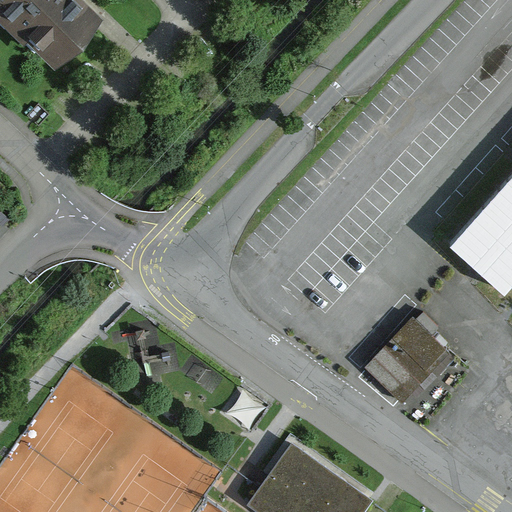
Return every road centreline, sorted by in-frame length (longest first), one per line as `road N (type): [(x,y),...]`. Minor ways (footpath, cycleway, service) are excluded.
road 1 (residential): [(195,266),(208,298),(500,511)]
road 2 (residential): [(433,0),(213,232),(195,266)]
road 3 (residential): [(195,266),(141,247),(67,195)]
